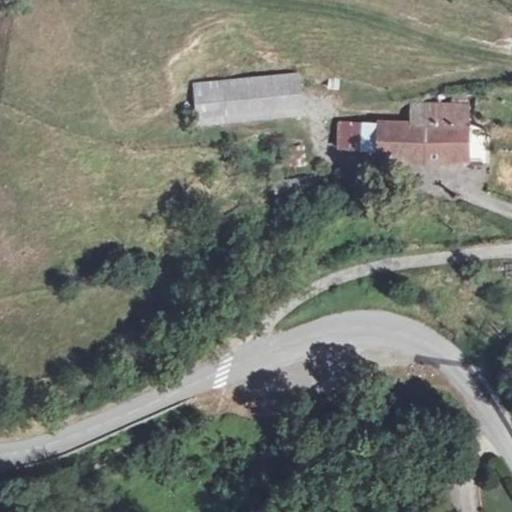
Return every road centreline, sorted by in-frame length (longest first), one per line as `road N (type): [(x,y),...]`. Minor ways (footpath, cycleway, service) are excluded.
road 1 (tertiary): [(258,354),(361,323),(420,334),(442,351),(511,453)]
road 2 (residential): [(258,354),(265,322),(347,267),(511,251)]
road 3 (tertiary): [(0,457),(114,422),(258,354)]
